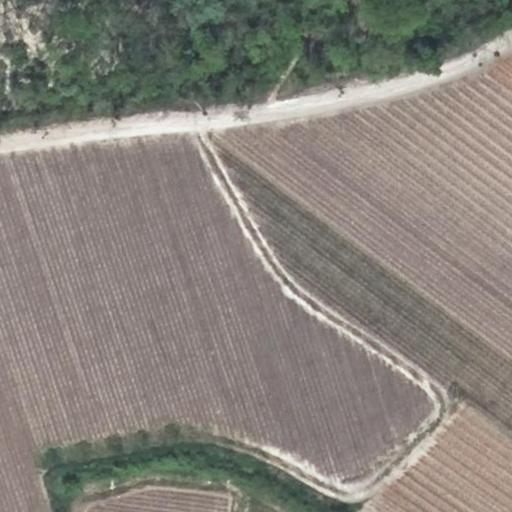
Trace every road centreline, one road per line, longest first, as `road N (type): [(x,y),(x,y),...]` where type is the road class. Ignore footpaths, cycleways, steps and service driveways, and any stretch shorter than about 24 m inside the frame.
road 1 (track): [(251,447),(353,491),(408,453),(442,411),(440,397),(431,383),(325,315),(273,266),(192,120)]
road 2 (track): [(511,36),(429,77),(332,101),(0,143)]
